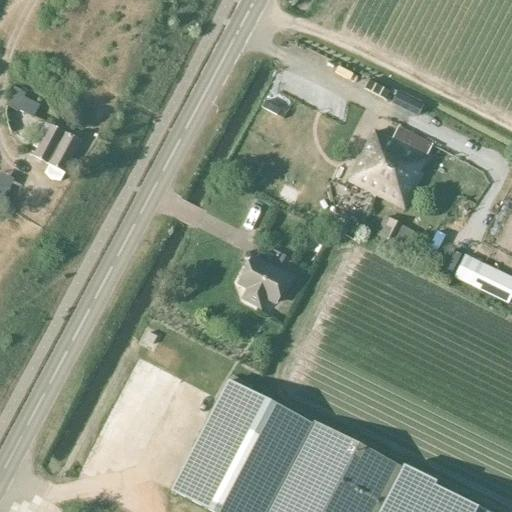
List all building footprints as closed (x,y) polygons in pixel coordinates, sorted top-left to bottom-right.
[(39,106),(24,98),(26,95),(15,89),(6,107),(32,119),(39,106)] [(396,93),(390,105),(417,119),(423,107),(396,93)] [(43,174),(49,181),(60,183),(82,143),(45,123),(39,135),(43,136),(32,157),(47,165),(43,174)] [(375,133),(349,181),(406,208),(423,176),(418,173),(425,161),(433,146),(398,129),(391,141),(375,133)] [(0,187),(0,201),(3,203),(8,192),(0,187)] [(339,236),(341,232),(351,238),(359,221),(338,210),(328,230),(339,236)] [(384,217),(375,236),(392,244),(393,242),(396,243),(402,229),(399,228),(401,225),(384,217)] [(307,240),(304,248),(316,253),(319,246),(307,240)] [(281,256),(277,263),(284,268),(288,260),(281,256)] [(473,287),(483,266),(466,257),(455,279),(473,287)] [(267,302),(276,307),(291,278),(252,258),(238,286),(248,290),(243,300),(261,310),(267,302)] [(508,306),(511,298),(511,285),(489,274),(488,278),(482,275),(474,290),(508,306)] [(228,383),(171,492),(210,511),(478,511),(459,502),(401,472),(402,469),(314,424),(313,426),(229,382),(228,383)]
